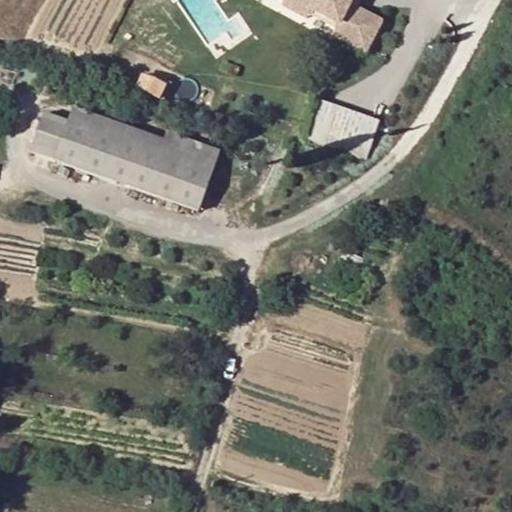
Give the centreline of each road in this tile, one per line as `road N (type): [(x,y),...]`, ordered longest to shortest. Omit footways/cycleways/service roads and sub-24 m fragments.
road 1 (track): [(498,0),(434,110),(382,168),(249,242),(251,285),(190,511)]
road 2 (unknown): [(53,187),(180,229),(249,242)]
